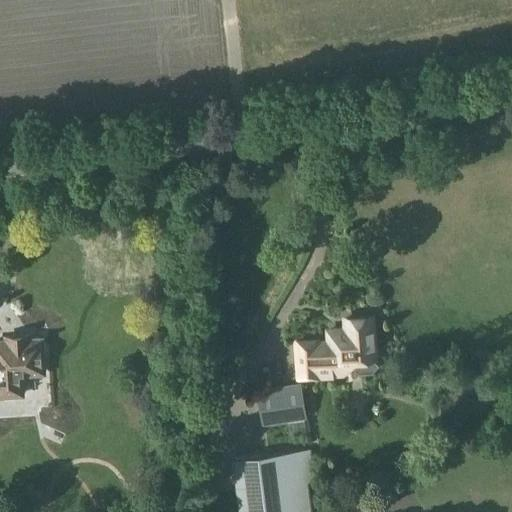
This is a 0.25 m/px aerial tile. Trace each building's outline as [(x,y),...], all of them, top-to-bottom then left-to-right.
[(373,370),(377,363),(373,360),(370,317),(345,319),(346,329),(328,331),(328,342),(316,343),(316,340),(295,342),(297,375),(336,373),(335,364),(352,363),(362,371),(373,370)] [(22,340),(22,337),(11,337),(11,341),(0,341),(0,395),(21,395),(20,372),(31,371),(31,374),(43,373),(41,339),(22,340)] [(245,357),(253,344),(243,340),(236,352),(245,357)] [(261,425),(307,418),(301,382),(256,389),(261,425)] [(8,396),(1,422),(31,429),(37,403),(8,396)] [(238,501),(239,511),(311,511),(309,492),(303,448),(231,457),(238,501)] [(201,495),(216,496),(216,460),(201,460),(201,495)]
